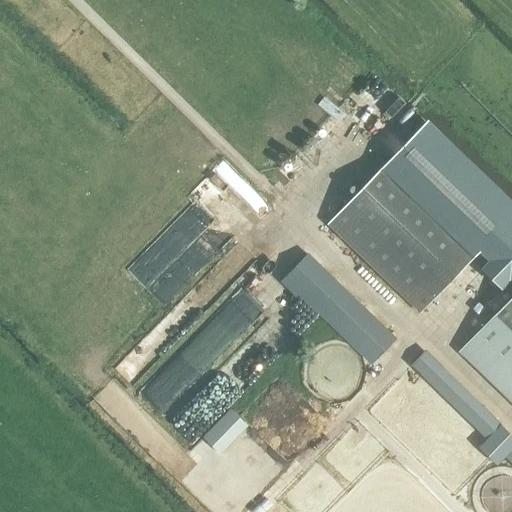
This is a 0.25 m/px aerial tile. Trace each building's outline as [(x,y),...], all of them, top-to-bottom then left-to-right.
[(381,167),(329,221),(421,310),(473,256),(381,167)] [(165,228),(129,266),(148,283),(183,245),(165,228)] [(308,252),(280,281),(296,297),(298,295),(370,364),(396,337),(308,252)] [(511,397),(511,293),(493,313),(460,348),(511,397)] [(511,441),(422,354),(411,365),(511,463),(511,441)] [(233,405),(204,432),(220,450),(250,423),(233,405)]
